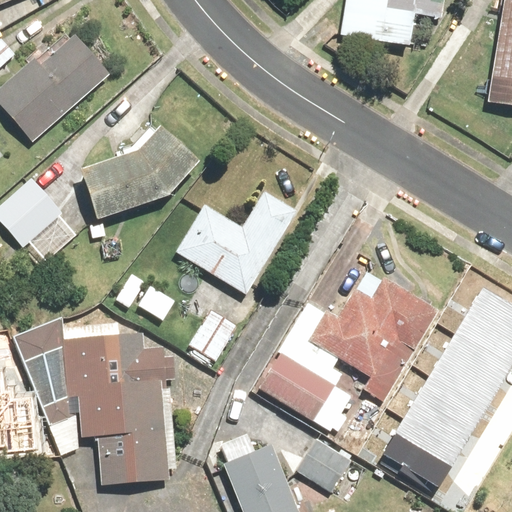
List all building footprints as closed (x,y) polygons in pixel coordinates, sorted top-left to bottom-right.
[(438,21),(440,0),(384,0),(382,13),(438,21)] [(511,0),(498,0),(484,103),(511,106),(511,0)] [(0,112),(29,145),(106,78),(72,39),(37,69),(29,60),(0,85),(0,112)] [(3,40),(0,43),(0,73),(18,56),(3,40)] [(74,174),(90,225),(163,202),(193,168),(154,134),(136,155),(74,174)] [(41,177),(0,210),(0,218),(42,271),(87,235),(41,177)] [(200,208),(171,254),(242,298),(294,215),(259,193),(236,230),(200,208)] [(7,240),(0,246),(0,268),(2,271),(21,256),(7,240)] [(116,284),(94,262),(75,282),(97,303),(116,284)] [(382,405),(434,314),(378,283),(368,301),(349,290),(332,320),(321,314),(304,345),(365,379),(358,391),(382,405)] [(176,305),(153,288),(140,306),(163,323),(176,305)] [(511,306),(480,288),(380,457),(439,491),(511,367),(511,306)] [(244,328),(216,310),(192,348),(220,366),(244,328)] [(60,332),(59,321),(11,339),(45,425),(76,423),(77,441),(93,440),(98,490),(173,483),(164,384),(172,383),(170,358),(162,359),(161,349),(141,351),(139,335),(116,337),(115,327),(60,332)] [(0,446),(33,444),(29,392),(3,394),(2,379),(0,378),(0,446)] [(358,465),(318,440),(297,475),(337,499),(358,465)] [(293,511),(267,447),(220,466),(238,511),(293,511)]
